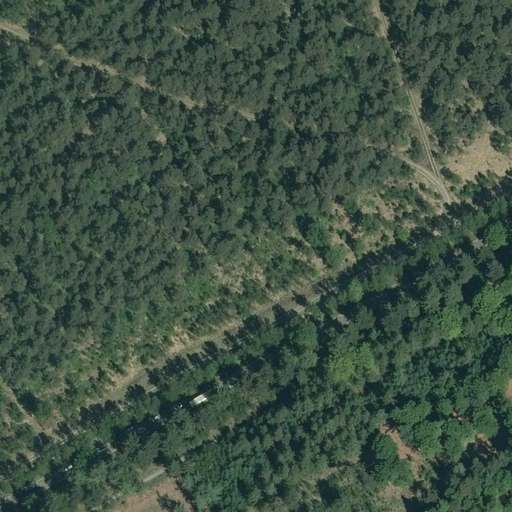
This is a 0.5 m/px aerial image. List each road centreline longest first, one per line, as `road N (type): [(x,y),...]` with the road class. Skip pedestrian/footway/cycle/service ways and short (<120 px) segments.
road 1 (track): [(511,193),(0,475)]
road 2 (tertiary): [(0,508),(511,226)]
road 3 (track): [(459,222),(436,181),(413,166),(141,89),(0,27)]
road 4 (track): [(375,0),(436,181)]
